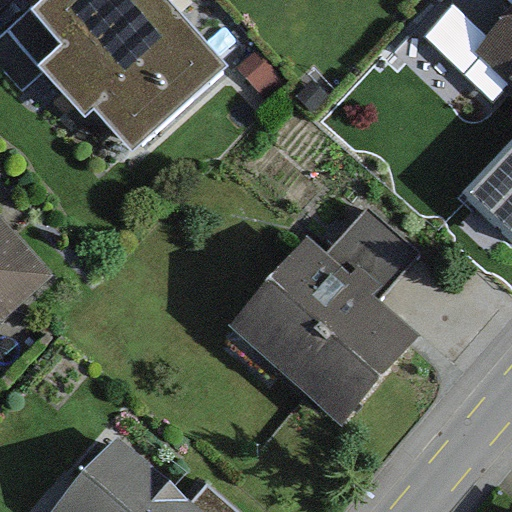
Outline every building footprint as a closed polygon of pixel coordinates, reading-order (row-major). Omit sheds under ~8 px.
[(137,159),(232,73),(165,0),(113,0),(57,51),(79,75),(61,91),(83,115),(90,109),(137,159)] [(511,96),(511,23),(476,65),(511,96)] [(304,249),(229,337),(341,431),(414,344),(376,311),(420,259),(368,215),(325,266),(304,249)] [(0,328),(53,281),(0,223),(0,328)] [(233,511),(207,489),(188,510),(116,446),(57,511),(233,511)]
